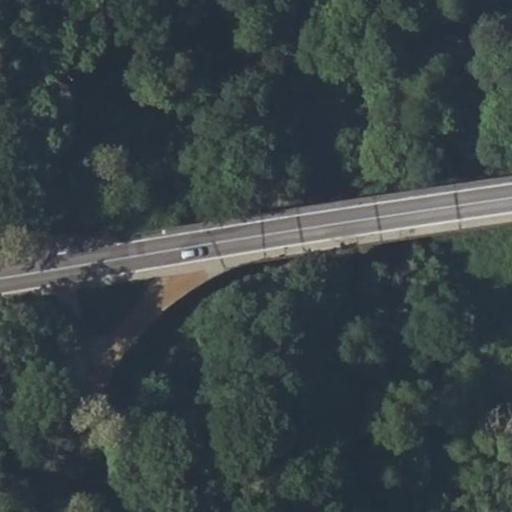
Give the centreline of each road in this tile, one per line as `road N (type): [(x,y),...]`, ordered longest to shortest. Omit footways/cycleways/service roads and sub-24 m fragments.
road 1 (tertiary): [(511,204),(0,280)]
road 2 (track): [(126,0),(64,171),(60,271)]
